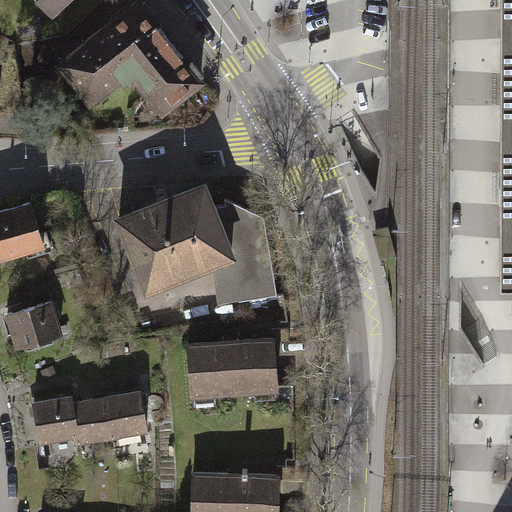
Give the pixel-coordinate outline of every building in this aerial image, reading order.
[(62,0),(39,0),(52,12),(62,0)] [(59,61),(69,75),(88,98),(117,75),(122,81),(132,73),(160,109),(198,79),(136,0),(59,61)] [(511,0),(498,0),(499,83),(511,83),(511,0)] [(62,119),(88,98),(69,75),(57,85),(19,87),(24,118),(62,119)] [(511,83),(499,83),(500,182),(511,181),(511,83)] [(511,181),(500,182),(500,279),(511,278),(511,181)] [(117,220),(144,287),(210,261),(229,253),(210,205),(201,184),(117,220)] [(210,205),(229,253),(238,300),(277,296),(263,216),(224,197),(224,204),(210,205)] [(0,215),(0,233),(7,258),(55,245),(43,204),(0,215)] [(217,302),(238,300),(229,253),(210,261),(217,302)] [(7,311),(17,347),(62,335),(52,299),(7,311)] [(269,327),(270,336),(270,340),(287,339),(286,326),(269,327)] [(185,342),(188,396),(274,390),(270,340),(270,336),(185,342)] [(54,373),(51,365),(40,369),(43,377),(54,373)] [(140,390),(103,397),(110,433),(146,427),(140,390)] [(69,395),(33,401),(40,439),(76,433),(70,402),(69,395)] [(77,439),(110,433),(103,397),(70,402),(76,433),(77,439)] [(274,464),(274,472),(274,477),(292,477),(292,464),(274,464)] [(189,472),(188,511),(273,511),(274,477),(274,472),(189,472)]
